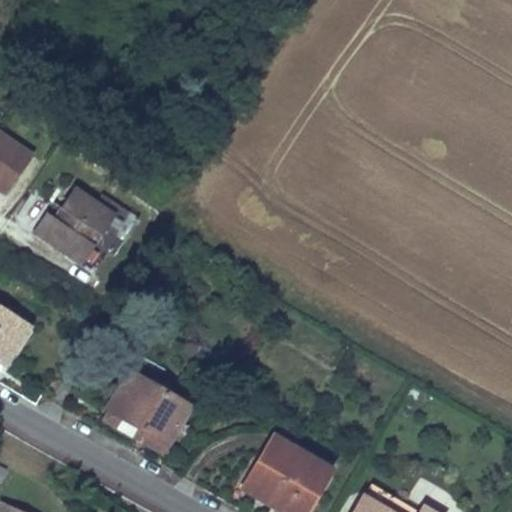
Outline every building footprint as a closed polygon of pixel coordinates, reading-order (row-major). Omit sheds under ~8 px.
[(30,153),(0,133),(0,192),(3,195),(30,153)] [(114,212),(73,186),(52,218),(45,213),(31,234),(79,265),(114,212)] [(0,356),(2,358),(23,325),(0,310),(0,356)] [(160,454),(187,405),(124,370),(97,419),(160,454)] [(239,491),(277,511),(303,511),(328,466),(270,434),(239,491)] [(433,511),(418,503),(413,511),(390,511),(360,494),(348,511),(433,511)]
